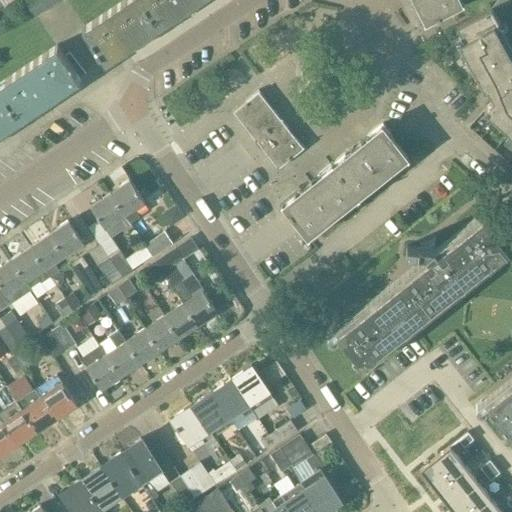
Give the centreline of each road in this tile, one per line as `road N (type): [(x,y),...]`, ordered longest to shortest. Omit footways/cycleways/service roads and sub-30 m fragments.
road 1 (residential): [(268,320),(0,493)]
road 2 (residential): [(268,320),(132,111)]
road 3 (residential): [(392,506),(268,320)]
road 4 (residential): [(132,111),(145,71),(253,0)]
road 5 (residential): [(0,199),(132,111)]
road 6 (residential): [(511,179),(424,97)]
